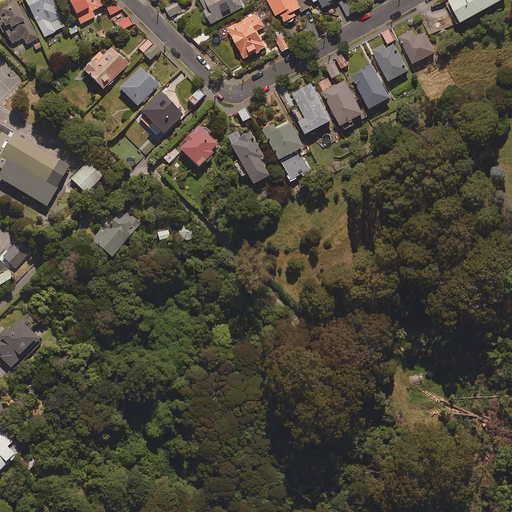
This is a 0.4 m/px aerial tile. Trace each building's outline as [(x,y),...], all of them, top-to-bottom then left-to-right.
[(16,0),(15,0),(0,7),(0,19),(0,20),(0,31),(2,35),(5,33),(11,45),(22,39),(26,45),(37,40),(16,0)] [(22,0),(43,39),(65,28),(50,0),(22,0)] [(94,18),(91,13),(102,7),(98,0),(65,0),(79,26),(94,18)] [(199,0),(211,24),(244,7),(240,0),(199,0)] [(293,19),(296,17),(294,13),(300,10),(302,14),(310,11),(304,0),(266,0),(275,17),(281,14),(285,23),(287,22),(290,23),(292,23),(293,19)] [(324,9),(338,0),(311,0),(313,3),(319,0),(324,9)] [(355,13),(347,0),(344,0),(339,3),(347,17),(355,13)] [(504,0),(451,0),(448,2),(461,24),(504,0)] [(166,9),(170,17),(183,10),(179,2),(166,9)] [(120,11),(116,3),(105,10),(110,17),(120,11)] [(264,28),(257,14),(227,29),(244,60),(265,48),(257,32),(264,28)] [(119,32),(132,26),(128,18),(115,24),(119,32)] [(395,40),(389,29),(381,34),(388,45),(395,40)] [(280,31),(272,35),(282,52),(290,48),(280,31)] [(415,38),(412,31),(400,37),(413,65),(435,54),(425,34),(415,38)] [(159,53),(148,40),(138,49),(149,62),(159,53)] [(386,50),(383,45),(372,51),(389,82),(408,72),(393,46),(386,50)] [(127,66),(108,48),(101,56),(99,54),(81,72),(102,92),(127,66)] [(344,55),(336,60),(342,70),(349,66),(344,55)] [(340,75),(333,61),(325,65),(332,79),(340,75)] [(390,99),(371,65),(360,71),(361,73),(352,78),(370,110),(390,99)] [(157,87),(139,69),(119,91),(137,108),(157,87)] [(323,93),(344,133),(356,127),(353,120),(363,115),(345,81),(323,93)] [(331,122),(311,85),(292,95),(300,108),(293,112),(306,136),(331,122)] [(204,96),(198,90),(187,101),(194,107),(204,96)] [(182,118),(159,95),(140,113),(152,126),(148,130),(155,138),(159,134),(162,136),(182,118)] [(250,119),(245,110),(237,114),(242,123),(250,119)] [(290,184),(296,181),(295,179),(301,176),(302,178),(309,174),(298,152),(302,149),(288,122),(275,128),(274,125),(262,131),(278,163),(279,162),(290,184)] [(0,182),(45,208),(68,168),(66,167),(68,164),(60,160),(59,162),(13,136),(14,135),(0,126),(0,171),(1,172),(0,172),(0,182)] [(193,135),(191,134),(182,142),(185,145),(178,151),(197,170),(204,164),(206,165),(212,159),(210,158),(212,155),(210,153),(217,146),(208,136),(211,133),(204,126),(201,130),(200,128),(193,135)] [(240,138),(237,132),(226,138),(239,163),(234,166),(240,179),(246,176),(251,187),(268,179),(258,161),(262,159),(249,133),(240,138)] [(179,154),(175,150),(164,161),(168,165),(179,154)] [(103,177),(88,162),(69,181),(84,195),(103,177)] [(122,221),(116,216),(109,226),(111,228),(103,239),(99,236),(92,245),(111,261),(140,224),(127,215),(122,221)] [(190,227),(179,228),(180,243),(192,242),(190,227)] [(23,251),(15,243),(0,257),(0,259),(5,264),(8,261),(16,269),(22,263),(16,258),(23,251)] [(1,359),(12,370),(23,359),(21,358),(40,340),(31,331),(39,323),(30,314),(22,322),(20,320),(0,340),(0,353),(3,356),(1,359)] [(0,473),(24,449),(15,441),(13,443),(1,431),(0,431),(0,473)]
